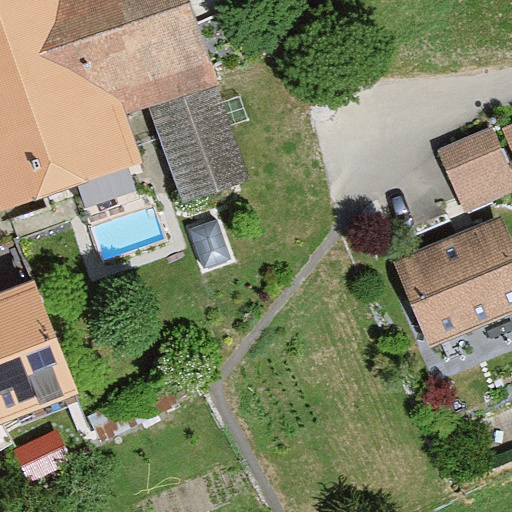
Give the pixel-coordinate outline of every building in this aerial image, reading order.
[(269,181),(237,98),(254,91),(226,0),(0,0),(0,228),(163,169),(152,129),(172,122),(203,206),(269,181)] [(375,0),(324,0),(336,21),(375,0)] [(511,130),(451,157),(476,213),(511,197),(511,130)] [(271,192),(288,241),(347,221),(331,172),(271,192)] [(511,216),(412,257),(453,359),(511,335),(511,216)] [(0,291),(0,344),(39,416),(106,379),(45,267),(0,291)] [(0,453),(46,428),(39,416),(0,344),(0,453)]
